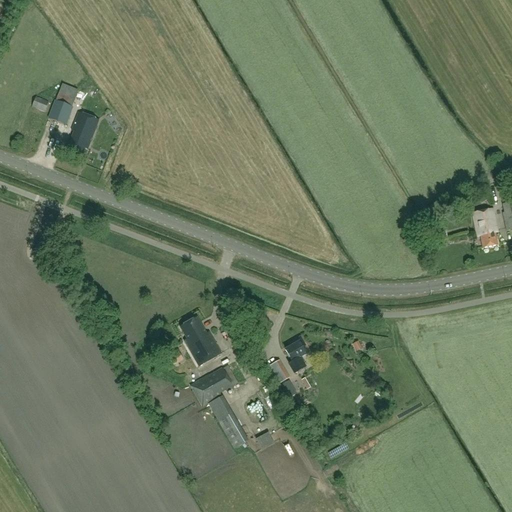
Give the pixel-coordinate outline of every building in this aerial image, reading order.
[(56,101),(72,107),(79,90),(63,84),(56,101)] [(36,97),(31,107),(45,112),(48,102),(36,97)] [(73,107),(72,107),(56,101),(55,101),(48,119),(67,126),(73,107)] [(67,149),(82,155),(84,148),(87,149),(99,120),(78,112),(71,131),(73,132),(67,149)] [(511,202),(503,205),(505,214),(503,215),(507,231),(511,229),(511,202)] [(492,209),(472,214),(477,237),(479,236),(482,248),(497,245),(495,233),(497,232),(492,209)] [(436,242),(448,239),(445,225),(433,228),(436,242)] [(294,270),(309,274),(310,269),(295,264),(294,270)] [(209,332),(206,334),(197,317),(180,327),(186,339),(184,341),(199,367),(221,354),(209,332)] [(306,354),(302,347),(305,345),(300,336),(290,342),(292,345),(285,350),(292,362),(288,364),(290,368),(294,374),(305,367),(299,358),(306,354)] [(371,337),(364,340),(368,348),(375,345),(371,337)] [(174,365),(185,360),(182,353),(171,358),(174,365)] [(282,367),(279,362),(270,367),(279,383),(288,378),(286,373),(284,374),(280,368),(282,367)] [(190,386),(202,407),(220,396),(219,394),(225,391),(226,392),(233,388),(221,369),(210,376),(209,374),(190,386)] [(254,414),(262,411),(259,406),(252,410),(254,414)] [(256,437),(261,446),(274,437),(269,429),(256,437)]
